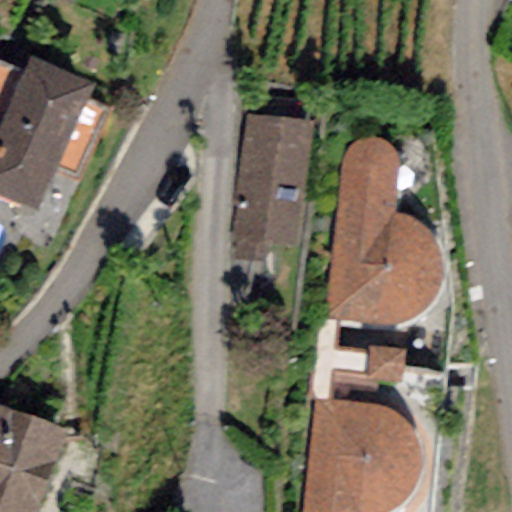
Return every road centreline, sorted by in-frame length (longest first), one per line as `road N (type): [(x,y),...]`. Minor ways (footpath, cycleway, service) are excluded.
road 1 (residential): [(0,356),(52,300),(200,67),(212,0)]
road 2 (residential): [(473,0),(472,91),(511,382)]
